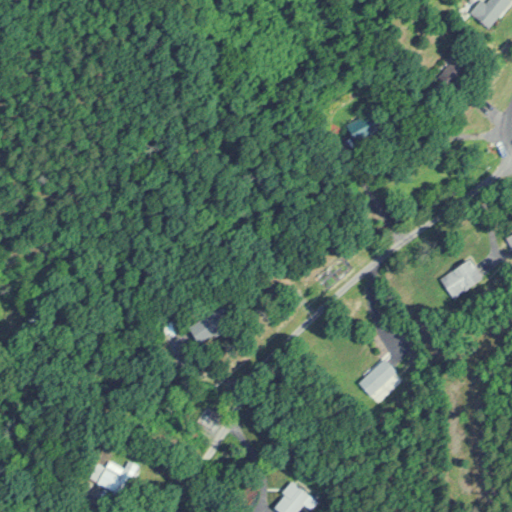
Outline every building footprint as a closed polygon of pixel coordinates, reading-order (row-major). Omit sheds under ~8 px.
[(484,0),(479,0),(472,15),(498,27),(509,0),(490,0),(490,2),(484,0)] [(479,61),(463,48),(440,75),(456,88),(479,61)] [(349,123),(358,141),(387,127),(378,108),(349,123)] [(483,278),(471,259),(440,277),(451,297),(483,278)] [(192,325),(203,342),(232,323),(221,306),(192,325)] [(370,394),(396,368),(384,356),(358,381),(370,394)] [(121,496),(135,471),(111,459),(107,466),(97,461),(88,478),(121,496)] [(283,511),(292,511),(309,495),(295,481),(273,502),(283,511)]
